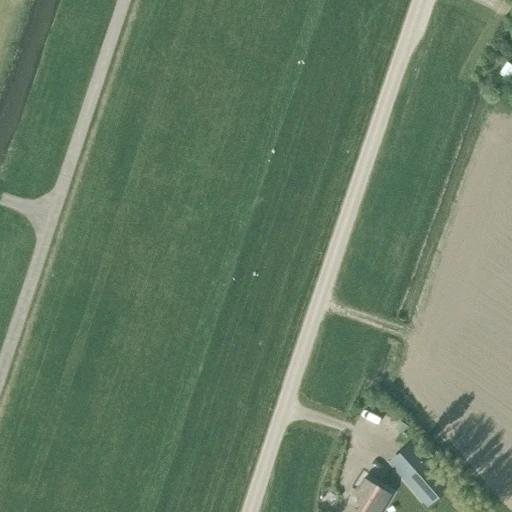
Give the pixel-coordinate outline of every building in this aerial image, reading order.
[(508,79),(511,72),(511,65),(506,61),(499,73),(508,79)] [(365,399),(360,415),(380,420),(384,404),(365,399)] [(400,432),(406,425),(399,421),(394,428),(400,432)] [(390,462),(427,504),(448,486),(411,444),(390,462)] [(376,511),(388,493),(364,478),(343,511),(376,511)]
